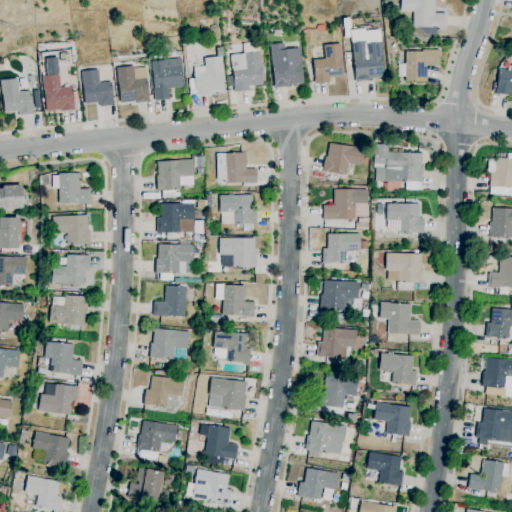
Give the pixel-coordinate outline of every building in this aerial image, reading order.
[(445,28),(434,28),(413,28),(413,0),(434,0),(434,14),(445,14),(445,28)] [(355,82),(350,31),(363,29),(364,31),(378,30),(380,42),(384,77),(369,79),(369,81),(355,82)] [(273,89),(273,86),(274,86),(272,70),(273,70),(272,68),(271,68),(269,52),(269,45),(283,43),(284,50),(299,48),(303,84),(288,85),(289,87),(273,89)] [(314,84),(314,81),(308,82),(306,68),(314,67),(313,60),(324,59),(323,45),(339,43),(343,76),(328,78),(329,82),(314,84)] [(195,97),(195,95),(188,96),(188,94),(189,94),(187,80),(193,79),(193,73),(193,68),(204,67),(203,58),(216,57),(215,48),(222,47),(223,57),(220,57),(224,92),(210,94),(210,96),(195,97)] [(426,82),(405,82),(405,77),(398,77),(398,64),(405,64),(405,52),(421,52),(421,50),(438,50),(438,66),(426,66),(426,82)] [(233,92),(233,88),(234,88),(232,70),(230,55),(243,54),(259,52),(261,66),(260,66),(263,85),(248,87),(249,91),(233,92)] [(154,101),(152,82),(150,62),(162,60),(162,61),(180,59),(183,87),(167,89),(168,100),(154,101)] [(510,96),(494,94),(496,70),(506,71),(507,66),(509,66),(509,65),(511,65),(511,90),(510,90),(510,96)] [(134,104),(134,101),(119,103),(115,68),(132,66),(134,80),(145,78),(146,84),(148,100),(149,100),(149,102),(134,104)] [(99,107),(98,103),(84,105),(80,72),(97,70),(99,84),(111,82),(114,105),(99,107)] [(60,112),(60,110),(45,112),(41,76),(58,74),(60,88),(72,87),(74,110),(60,112)] [(18,116),(18,112),(4,113),(1,95),(0,88),(0,80),(17,79),(18,92),(30,91),(33,115),(18,116)] [(326,173),(322,172),(324,158),(326,158),(328,143),(363,149),(362,157),(368,158),(367,164),(361,163),(360,166),(347,164),(345,176),(326,172),(326,173)] [(422,183),(384,182),(385,164),(373,164),(373,152),(375,152),(375,145),(387,145),(387,152),(421,153),(420,167),(422,167),(422,183)] [(256,183),(224,184),(224,180),(217,180),(217,168),(224,168),(223,154),(245,153),(245,169),(256,169),(256,183)] [(511,196),(495,195),(495,196),(489,195),(490,188),(489,188),(490,173),(494,173),(495,158),(507,159),(507,154),(511,154),(511,196)] [(162,199),(161,191),(158,191),(158,192),(156,192),(155,176),(157,176),(156,162),(192,160),(193,177),(192,177),(192,185),(180,186),(180,189),(174,190),(174,193),(179,193),(179,197),(162,199)] [(78,204),(58,204),(58,189),(51,189),(51,176),(57,176),(57,174),(79,174),(79,190),(89,190),(90,204),(78,204)] [(0,209),(0,189),(2,189),(2,186),(21,185),(22,209),(0,209)] [(333,221),(322,221),(322,205),(332,206),(333,189),(354,190),(366,190),(366,204),(354,203),(354,220),(333,220),(333,221)] [(253,232),(243,232),(243,225),(233,225),(221,225),(221,213),(219,213),(219,196),(251,195),(251,209),(256,209),(256,225),(253,225),(253,232)] [(161,234),(156,234),(156,218),(160,218),(160,204),(193,204),(193,221),(180,221),(180,233),(161,233),(161,234)] [(423,234),(399,234),(399,232),(391,232),(387,228),(387,221),(385,221),(385,204),(418,204),(418,219),(421,219),(421,218),(423,218),(423,234)] [(511,238),(491,237),(491,238),(488,238),(489,223),(491,223),(492,208),(511,209),(511,238)] [(71,245),(66,246),(65,234),(51,234),(51,217),(86,216),(87,230),(89,230),(89,244),(71,245)] [(18,249),(0,249),(0,218),(19,218),(19,221),(26,221),(26,235),(18,235),(18,249)] [(327,264),(322,264),(322,244),(326,244),(326,234),(359,234),(359,251),(351,251),(351,263),(345,263),(327,263),(327,264)] [(256,268),(232,267),(232,255),(218,255),(218,238),(254,238),(254,253),(256,253),(256,268)] [(157,274),(154,274),(155,259),(157,259),(157,245),(192,245),(192,263),(178,263),(178,274),(157,274)] [(413,292),(396,291),(397,282),(398,282),(398,281),(386,281),(387,270),(385,270),(385,254),(420,254),(420,269),(422,269),(422,284),(413,284),(413,292)] [(83,285),(65,284),(65,285),(50,284),(51,266),(65,267),(66,255),(84,256),(89,256),(88,271),(84,271),(83,285)] [(11,286),(0,286),(0,257),(26,258),(25,275),(11,274),(11,286)] [(511,288),(498,288),(487,288),(488,273),(498,273),(498,258),(511,258),(511,288)] [(352,311),(343,310),(343,311),(321,310),(321,311),(319,311),(320,295),(322,295),(322,281),(358,283),(357,300),(353,299),(352,311)] [(253,317),(242,317),(242,316),(221,315),(221,300),(214,300),(215,284),(223,285),(244,286),(243,302),(254,302),(253,317)] [(184,317),(162,316),(162,317),(152,317),(153,302),(163,302),(164,286),(178,287),(178,285),(185,285),(184,317)] [(83,326),(48,323),(49,306),(50,307),(51,297),(64,298),(64,295),(87,297),(86,312),(85,312),(83,326)] [(0,332),(0,302),(23,304),(22,322),(8,321),(7,333),(0,332)] [(406,342),(387,341),(388,334),(387,334),(388,320),(378,319),(379,313),(377,313),(378,305),(379,305),(379,303),(389,304),(410,305),(409,320),(420,321),(419,336),(408,335),(406,335),(406,342)] [(508,339),(484,337),(485,323),(489,324),(490,309),(511,310),(511,327),(509,327),(508,339)] [(346,359),(321,357),(321,358),(315,357),(317,342),(321,343),(322,328),(355,331),(354,348),(347,347),(346,359)] [(172,360),(154,358),(154,359),(150,359),(148,359),(150,343),(151,343),(152,329),(188,332),(186,349),(184,361),(172,360)] [(248,366),(245,366),(243,363),(224,362),(224,360),(218,359),(213,354),(213,349),(211,349),(213,332),(246,334),(245,349),(249,350),(248,366)] [(80,376),(69,375),(48,372),(50,359),(42,358),(44,342),(51,343),(73,345),(71,360),(82,362),(80,376)] [(2,379),(0,378),(0,349),(19,352),(17,369),(4,367),(2,379)] [(378,371),(380,354),(394,355),(393,355),(412,357),(411,371),(415,372),(414,387),(409,386),(409,385),(391,384),(392,372),(378,371)] [(511,396),(485,395),(485,387),(483,387),(483,388),(481,387),(482,372),(484,373),(485,358),(511,360),(511,396)] [(176,409),(166,407),(148,405),(148,406),(143,405),(144,390),(149,391),(150,376),(183,380),(181,397),(177,397),(176,409)] [(342,407),(322,405),(322,406),(311,405),(312,391),(323,392),(324,376),(357,379),(356,396),(344,395),(342,407)] [(243,411),(220,409),(220,408),(208,407),(209,395),(208,395),(209,378),(244,382),(243,397),(245,397),(243,411)] [(70,415),(37,411),(40,394),(43,395),(45,384),(54,385),(55,384),(78,387),(76,402),(71,402),(70,415)] [(0,400),(12,402),(9,419),(0,416),(0,400)] [(407,437),(405,437),(405,436),(385,434),(386,421),(372,420),(374,404),(410,407),(408,421),(409,421),(407,437)] [(30,418),(22,417),(23,408),(31,409),(30,418)] [(230,419),(205,415),(206,409),(230,412),(230,419)] [(511,440),(511,449),(478,444),(478,438),(475,438),(476,423),(481,423),(482,409),(511,412),(511,440)] [(355,424),(345,422),(347,414),(356,415),(355,424)] [(159,453),(138,450),(136,450),(138,435),(139,435),(141,421),(176,426),(174,443),(160,441),(159,453)] [(340,454),(327,452),(327,453),(312,451),(304,450),(306,436),(308,436),(310,422),(345,426),(343,443),(341,443),(340,454)] [(227,467),(217,465),(203,463),(205,455),(203,455),(206,437),(197,435),(199,425),(208,426),(208,425),(229,429),(227,444),(237,446),(235,460),(228,459),(227,467)] [(65,468),(42,463),(44,452),(31,449),(34,432),(48,435),(69,439),(66,453),(68,453),(65,468)] [(14,457),(6,455),(8,445),(16,446),(14,457)] [(400,487),(377,483),(378,471),(365,469),(368,452),(400,457),(398,472),(402,472),(400,487)] [(499,493),(478,490),(467,489),(469,474),(479,476),(482,460),(503,463),(502,464),(508,465),(507,477),(501,477),(499,493)] [(159,503),(140,499),(126,496),(129,483),(137,485),(138,482),(135,481),(138,468),(144,469),(144,470),(145,470),(145,469),(164,473),(159,503)] [(319,500),(301,497),(301,498),(296,497),(298,482),(303,483),(305,469),(337,474),(335,490),(321,488),(319,500)] [(227,506),(222,505),(222,504),(191,498),(196,470),(228,475),(226,490),(230,491),(227,506)] [(172,484),(163,482),(165,474),(173,476),(172,484)] [(347,482),(341,481),(342,474),(349,475),(347,482)] [(58,511),(34,507),(37,495),(23,493),(26,476),(59,482),(56,497),(60,498),(58,511)] [(357,511),(359,502),(394,508),(393,511),(357,511)]
